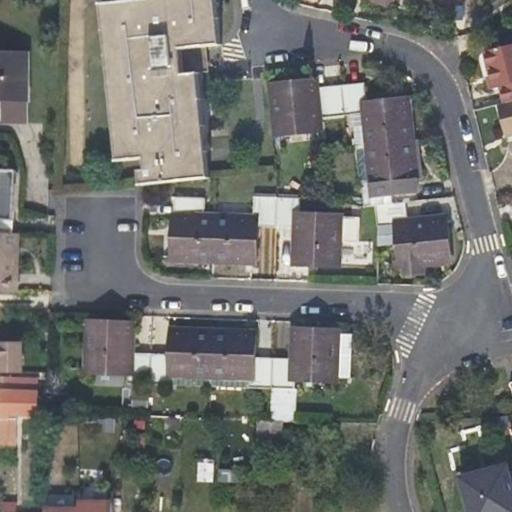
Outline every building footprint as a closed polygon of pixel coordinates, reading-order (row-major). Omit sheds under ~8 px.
[(144,0),(145,5),(110,9),(133,160),(155,157),(157,167),(149,169),(152,183),(218,172),(202,75),(192,77),(188,52),(224,46),(216,0),(144,0)] [(505,104),(511,101),(511,46),(483,54),(492,92),(501,89),(505,104)] [(0,95),(25,94),(24,49),(0,49),(0,95)] [(317,76),(272,81),(277,136),(323,132),(321,107),(359,103),(370,180),(374,180),(378,202),(364,204),(366,227),(387,225),(393,269),(447,262),(441,216),(395,223),(392,201),(422,196),(419,174),(425,173),(428,168),(419,131),(413,132),(407,92),(359,97),(356,78),(318,82),(317,76)] [(0,114),(25,114),(25,94),(0,95),(0,114)] [(511,101),(505,104),(494,107),(502,137),(511,134),(511,101)] [(0,232),(14,233),(14,169),(0,167),(0,232)] [(293,191),(251,191),(250,212),(200,212),(200,190),(170,190),(170,212),(172,212),(172,252),(250,252),(250,222),(293,222),(292,253),(334,252),(333,212),(294,211),(293,191)] [(0,294),(15,295),(16,233),(14,233),(0,232),(0,294)] [(249,329),(170,329),(170,351),(129,349),(129,329),(90,328),(89,369),(128,370),(128,379),(169,380),(170,369),(248,370),(249,386),(294,387),(295,370),(334,370),(335,330),(295,329),(295,357),(249,356),(249,329)] [(38,392),(0,391),(0,417),(22,417),(23,410),(37,409),(38,392)] [(281,442),(282,420),(255,420),(255,441),(281,442)] [(214,482),(215,459),(198,458),(197,481),(214,482)] [(511,511),(511,482),(508,468),(463,479),(471,511),(511,511)] [(316,469),(297,469),(296,485),(315,485),(316,469)] [(77,501),(77,508),(77,511),(109,511),(110,501),(77,501)]
